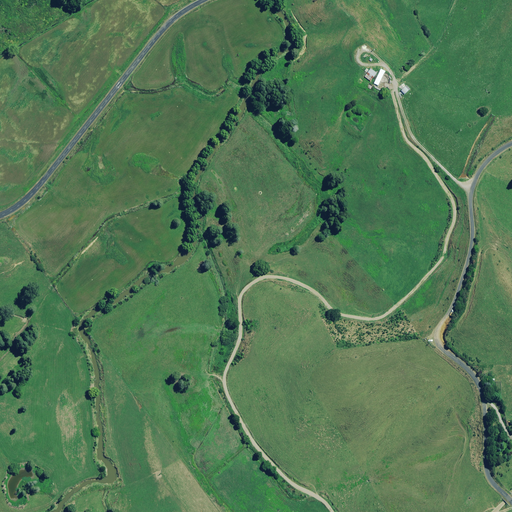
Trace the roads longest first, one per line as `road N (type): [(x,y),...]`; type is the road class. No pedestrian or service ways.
road 1 (unclassified): [(511,502),(483,467),(479,397),(434,342),(465,272),(476,174),(511,145)]
road 2 (tertiary): [(0,215),(33,191),(161,31),(203,0)]
